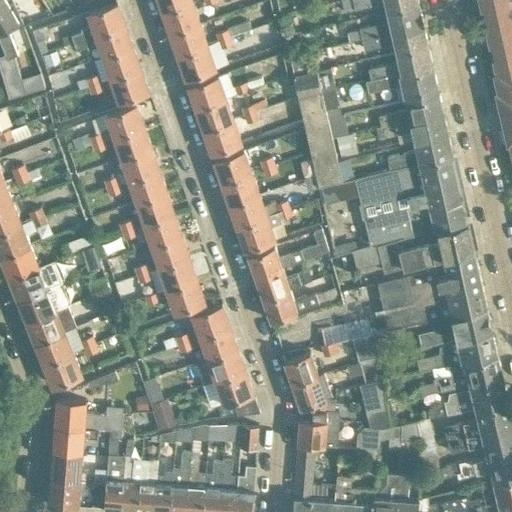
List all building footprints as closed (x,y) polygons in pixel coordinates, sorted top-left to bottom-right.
[(0,0),(0,14),(9,30),(19,23),(5,0),(0,0)] [(73,40),(126,22),(118,0),(89,10),(93,21),(81,25),(82,28),(70,32),(71,33),(62,36),(64,43),(73,40)] [(160,0),(163,9),(188,0),(160,0)] [(192,0),(188,0),(163,9),(171,32),(200,21),(192,0)] [(342,0),(344,9),(356,7),(386,0),(388,8),(419,1),(418,0),(342,0)] [(511,0),(480,0),(484,17),(511,10),(511,0)] [(361,27),(348,30),(350,40),(363,37),(424,23),(423,19),(420,5),(419,1),(388,8),(389,12),(391,18),(361,25),(361,27)] [(488,35),(511,28),(511,10),(484,17),(488,35)] [(0,35),(9,30),(0,14),(0,35)] [(228,28),(216,32),(219,40),(231,36),(253,29),(250,20),(249,19),(227,27),(228,28)] [(200,21),(171,32),(179,54),(208,44),(200,21)] [(133,45),(126,22),(73,40),(76,48),(88,44),(89,47),(100,43),(104,55),(133,45)] [(425,29),(424,23),(363,37),(365,47),(395,40),(397,48),(397,50),(428,43),(428,41),(425,29)] [(492,52),(511,47),(511,28),(488,35),(492,52)] [(9,30),(0,35),(0,36),(8,58),(15,55),(19,54),(9,30)] [(208,44),(179,54),(187,76),(228,62),(227,59),(224,48),(234,45),(231,36),(219,40),(208,44)] [(44,38),(37,40),(41,52),(48,49),(44,38)] [(370,66),(372,77),(433,63),(429,45),(428,43),(397,50),(398,52),(400,60),(370,66)] [(141,67),(133,45),(104,55),(112,77),(141,67)] [(496,70),(511,66),(511,47),(492,52),(496,70)] [(56,50),(42,55),(46,66),(60,62),(56,50)] [(290,52),(295,73),(303,71),(298,50),(290,52)] [(0,62),(10,97),(26,91),(22,78),(15,55),(8,58),(0,60),(0,62)] [(433,63),(372,77),(366,78),(369,90),(402,82),(404,91),(406,99),(439,91),(437,84),(433,63)] [(295,73),(297,80),(300,93),(335,85),(331,65),(303,71),(295,73)] [(498,89),(511,85),(511,66),(496,70),(497,71),(494,72),(498,89)] [(149,89),(141,67),(112,77),(120,99),(149,89)] [(218,73),(189,83),(197,105),(226,95),(237,91),(234,83),(233,83),(228,70),(218,73)] [(41,71),(22,78),(26,91),(45,85),(41,71)] [(86,77),(89,85),(101,81),(98,73),(86,77)] [(260,73),(234,83),(237,91),(263,82),(260,73)] [(101,81),(89,85),(92,93),(103,89),(101,81)] [(331,180),(340,178),(342,177),(338,159),(332,135),(328,115),(341,112),(335,85),(300,93),(300,95),(302,104),(305,118),(312,149),(319,182),(331,180)] [(511,113),(511,85),(498,89),(498,90),(496,90),(499,102),(502,116),(511,113)] [(379,113),(381,123),(443,109),(439,91),(406,99),(407,106),(379,113)] [(226,95),(197,105),(205,128),(234,118),(226,95)] [(234,118),(205,128),(212,150),(242,140),(237,127),(248,123),(248,121),(258,118),(259,119),(302,104),(300,95),(268,106),(245,114),(241,116),(234,118)] [(265,97),(242,105),(245,114),(268,106),(265,97)] [(89,131),(71,137),(75,147),(93,141),(104,137),(114,133),(144,123),(136,102),(107,112),(112,124),(101,128),(101,130),(90,134),(89,131)] [(381,123),(376,125),(378,136),(412,128),(415,138),(448,130),(443,109),(381,123)] [(332,135),(337,134),(349,131),(344,111),(341,112),(328,115),(332,135)] [(511,113),(502,116),(505,130),(508,141),(510,141),(511,140),(511,113)] [(23,114),(15,117),(18,124),(25,121),(26,121),(23,114)] [(3,130),(0,131),(0,133),(3,140),(14,136),(16,140),(30,134),(25,121),(18,124),(3,130)] [(151,145),(144,123),(114,133),(122,155),(151,145)] [(387,155),(390,167),(453,152),(448,130),(415,138),(417,148),(387,155)] [(354,152),(349,131),(337,134),(341,155),(354,152)] [(104,137),(93,141),(96,149),(107,145),(104,137)] [(159,167),(151,145),(122,155),(127,169),(105,176),(108,185),(119,181),(130,178),(159,167)] [(244,148),(215,158),(223,180),(252,170),(244,148)] [(390,167),(356,174),(360,192),(362,200),(359,201),(363,217),(365,216),(366,220),(429,202),(429,203),(463,196),(453,152),(390,167)] [(272,153),(260,157),(263,165),(275,162),(272,153)] [(338,159),(342,177),(355,174),(351,156),(338,159)] [(13,166),(17,174),(28,170),(24,161),(13,166)] [(275,162),(263,165),(266,174),(278,170),(275,162)] [(167,190),(159,167),(130,178),(137,200),(167,190)] [(28,170),(17,174),(20,182),(31,178),(28,170)] [(252,170),(223,180),(230,202),(260,192),(252,170)] [(5,179),(0,180),(0,205),(14,200),(5,179)] [(331,180),(319,182),(322,196),(323,200),(335,198),(331,180)] [(123,190),(119,181),(108,185),(111,194),(123,190)] [(174,212),(167,190),(137,200),(145,222),(174,212)] [(260,192),(230,202),(238,225),(267,215),(290,207),(287,199),(276,202),(275,198),(263,202),(260,192)] [(429,202),(366,220),(371,242),(468,218),(463,196),(429,203),(429,202)] [(0,230),(23,222),(14,200),(0,205),(0,230)] [(41,204),(30,209),(34,217),(45,213),(41,204)] [(267,215),(238,225),(246,247),(275,237),(271,226),(283,222),(282,220),(293,216),(290,207),(267,215)] [(153,244),(182,234),(174,212),(145,222),(148,231),(153,244)] [(45,213),(34,217),(37,226),(48,221),(45,213)] [(121,221),(124,229),(135,226),(132,217),(121,221)] [(468,218),(371,242),(356,245),(352,246),(353,249),(356,266),(382,260),(384,269),(445,255),(447,264),(477,257),(475,248),(468,218)] [(0,230),(0,250),(2,255),(31,243),(23,222),(0,230)] [(138,234),(135,226),(124,229),(127,238),(138,234)] [(275,243),(248,253),(256,275),(284,265),(328,249),(322,227),(314,230),(317,241),(279,255),(275,243)] [(90,232),(78,236),(82,247),(94,243),(90,232)] [(190,256),(182,234),(153,244),(160,266),(190,256)] [(353,238),(333,244),(335,254),(353,249),(352,246),(356,245),(353,238)] [(2,255),(10,276),(39,264),(31,243),(2,255)] [(86,260),(85,261),(88,270),(102,264),(98,255),(86,260)] [(150,270),(139,274),(141,281),(153,277),(158,292),(168,289),(198,278),(190,256),(160,266),(150,270)] [(377,280),(388,328),(487,305),(477,257),(447,264),(377,280)] [(39,264),(10,276),(19,298),(62,280),(54,259),(39,264)] [(147,261),(136,265),(139,274),(150,270),(147,261)] [(288,276),(284,265),(256,275),(263,296),(292,287),(314,279),(310,268),(288,276)] [(93,294),(110,287),(105,274),(88,280),(93,294)] [(115,282),(118,291),(142,283),(139,274),(126,279),(115,282)] [(205,300),(198,278),(168,289),(175,310),(176,310),(205,300)] [(62,280),(19,298),(28,319),(68,303),(71,302),(62,280)] [(295,297),(292,287),(263,296),(271,319),(334,297),(337,292),(336,285),(316,292),(315,290),(295,297)] [(101,314),(117,308),(110,287),(93,294),(101,314)] [(158,292),(147,296),(150,305),(161,301),(158,292)] [(201,334),(230,323),(223,302),(194,312),(201,334)] [(28,319),(36,340),(65,329),(77,324),(68,303),(28,319)] [(435,329),(419,332),(422,345),(458,336),(493,328),(487,305),(432,318),(435,329)] [(238,346),(230,323),(201,334),(209,357),(238,346)] [(420,369),(465,359),(498,352),(493,328),(458,336),(458,339),(441,343),(443,351),(417,357),(420,369)] [(74,350),(65,329),(36,340),(45,362),(74,350)] [(187,329),(164,337),(167,346),(179,342),(190,338),(187,329)] [(369,332),(354,336),(361,359),(381,354),(375,331),(369,332)] [(93,333),(80,338),(84,346),(96,341),(93,333)] [(193,347),(190,338),(179,342),(182,351),(193,347)] [(339,350),(337,340),(323,343),(321,343),(323,354),(339,350)] [(96,341),(84,346),(87,354),(99,349),(96,341)] [(246,369),(238,346),(209,357),(217,379),(246,369)] [(74,350),(45,362),(54,384),(83,372),(74,350)] [(310,350),(285,359),(293,382),(319,373),(310,350)] [(423,395),(471,384),(504,376),(498,352),(465,359),(466,363),(451,367),(453,373),(434,378),(435,382),(421,385),(423,395)] [(115,369),(91,378),(94,385),(107,380),(107,382),(119,378),(115,369)] [(254,391),(246,369),(217,379),(224,401),(254,391)] [(314,402),(314,410),(328,409),(327,395),(319,373),(293,382),(301,406),(314,402)] [(509,400),(504,376),(471,384),(472,386),(449,391),(448,399),(439,401),(434,403),(428,409),(430,418),(447,414),(477,407),(509,400)] [(359,445),(367,446),(379,447),(379,439),(380,427),(392,425),(390,419),(382,379),(361,384),(371,427),(367,426),(360,432),(359,445)] [(160,386),(147,391),(151,402),(163,398),(160,386)] [(148,395),(138,395),(139,408),(148,408),(148,395)] [(57,396),(55,423),(84,425),(97,426),(106,427),(107,411),(106,411),(86,410),(87,399),(57,396)] [(261,411),(259,405),(256,396),(234,403),(238,414),(261,411)] [(511,424),(511,412),(509,400),(477,407),(479,418),(445,426),(447,432),(448,439),(511,424)] [(172,409),(155,415),(159,428),(177,422),(172,409)] [(300,416),(298,441),(299,441),(317,443),(338,444),(341,410),(328,409),(314,410),(301,411),(300,416)] [(418,420),(403,423),(402,433),(401,440),(422,438),(418,420)] [(208,438),(209,438),(210,423),(205,422),(193,425),(192,437),(208,439),(208,438)] [(227,422),(210,423),(209,438),(225,439),(227,422)] [(231,422),(227,422),(225,439),(240,440),(240,445),(241,445),(243,422),(231,422)] [(241,445),(258,446),(259,423),(243,422),(241,445)] [(55,423),(53,447),(82,450),(84,436),(96,436),(97,426),(84,425),(55,423)] [(402,433),(403,423),(392,425),(380,427),(379,439),(389,436),(402,433)] [(485,444),(488,455),(511,449),(511,424),(448,439),(451,452),(485,444)] [(192,440),(192,437),(193,425),(177,428),(176,438),(192,440)] [(111,427),(110,439),(119,437),(122,436),(121,428),(111,427)] [(161,432),(161,439),(176,440),(176,438),(177,428),(161,432)] [(152,434),(152,440),(161,441),(161,439),(161,432),(152,434)] [(106,482),(104,507),(121,508),(126,454),(118,453),(119,437),(110,439),(107,467),(106,482)] [(126,454),(121,508),(138,510),(142,458),(134,457),(134,455),(133,455),(134,438),(130,439),(127,439),(126,454)] [(294,495),(292,511),(335,511),(338,484),(314,482),(317,443),(299,441),(295,495),(294,495)] [(367,446),(366,457),(378,458),(379,447),(367,446)] [(52,451),(50,477),(80,479),(82,450),(53,447),(52,451)] [(511,449),(488,455),(445,465),(448,474),(457,472),(459,477),(493,469),(495,480),(511,475),(511,449)] [(173,470),(170,511),(186,511),(191,450),(183,450),(182,458),(182,466),(174,465),(173,470)] [(191,459),(186,511),(202,511),(205,484),(206,471),(206,470),(198,469),(199,460),(199,451),(191,450),(191,459)] [(142,458),(138,510),(155,511),(159,457),(150,456),(149,458),(142,458)] [(155,511),(170,511),(173,470),(166,469),(167,457),(159,457),(155,511)] [(223,461),(219,511),(235,511),(238,487),(239,473),(231,472),(233,457),(224,457),(223,461)] [(377,472),(378,458),(366,457),(365,471),(377,472)] [(205,484),(202,511),(219,511),(223,461),(214,461),(213,472),(206,471),(205,484)] [(238,487),(235,511),(252,511),(256,464),(247,463),(246,473),(239,472),(239,473),(238,487)] [(95,466),(94,481),(106,482),(107,467),(95,466)] [(445,466),(438,467),(439,475),(446,473),(445,466)] [(339,473),(335,511),(373,511),(375,494),(376,487),(352,485),(352,474),(339,473)] [(375,494),(373,511),(396,511),(399,473),(388,473),(388,483),(378,490),(378,494),(375,494)] [(410,474),(399,473),(396,511),(418,511),(419,509),(420,497),(408,496),(410,474)] [(420,497),(419,509),(430,509),(461,511),(465,511),(511,511),(511,475),(495,480),(497,489),(484,492),(484,493),(470,497),(469,492),(429,501),(428,495),(420,497)] [(78,505),(80,479),(50,477),(48,503),(78,505)] [(92,506),(104,507),(106,482),(94,481),(92,506)]
